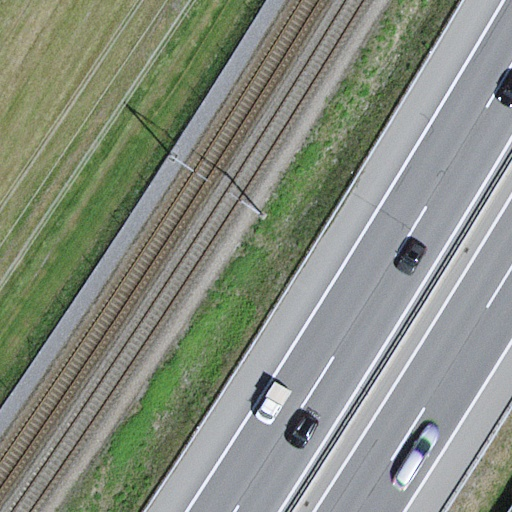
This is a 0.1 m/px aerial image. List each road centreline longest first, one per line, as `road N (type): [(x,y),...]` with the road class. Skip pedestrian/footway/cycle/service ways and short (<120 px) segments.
road 1 (motorway): [(511,57),(390,275),(232,511)]
road 2 (motorway): [(360,511),(511,269)]
